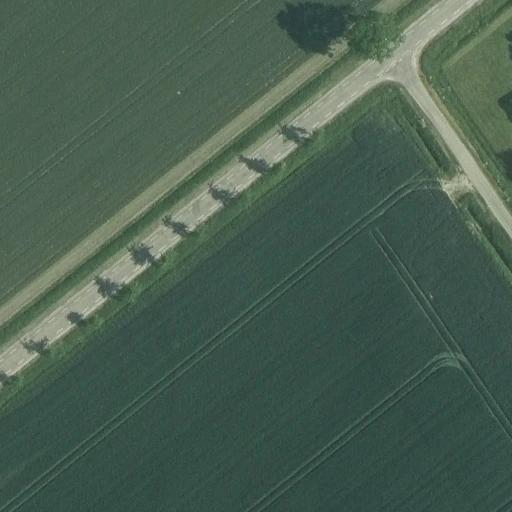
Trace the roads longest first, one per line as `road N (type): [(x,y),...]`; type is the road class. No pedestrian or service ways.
road 1 (tertiary): [(0,370),(392,57)]
road 2 (unclassified): [(511,233),(392,57)]
